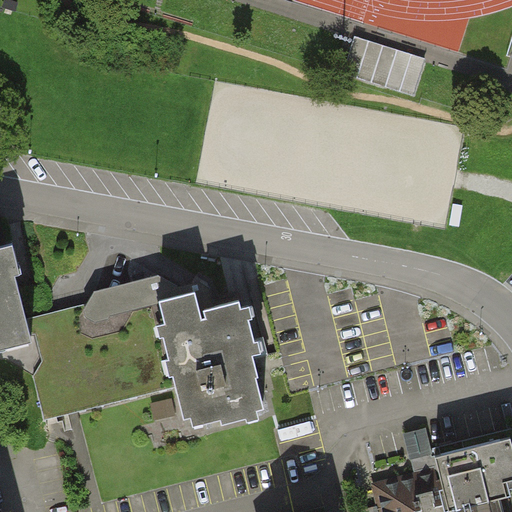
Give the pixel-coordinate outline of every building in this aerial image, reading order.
[(347,72),(418,93),(429,56),(358,36),(347,72)] [(0,341),(30,334),(8,250),(0,251),(0,341)] [(160,277),(98,292),(90,305),(31,320),(44,362),(36,377),(48,422),(178,389),(187,424),(193,423),(195,431),(224,425),(225,429),(250,423),(250,427),(262,423),(260,415),(266,413),(259,382),(262,382),(255,360),(264,358),(261,346),(257,347),(251,324),(256,323),(252,311),(245,313),(242,306),(206,315),(210,323),(204,324),(197,296),(162,304),(164,280),(160,277)] [(426,426),(403,432),(410,458),(433,452),(426,426)] [(381,506),(360,511),(510,511),(502,482),(511,479),(511,444),(510,437),(419,458),(411,460),(415,478),(378,488),(381,506)]
